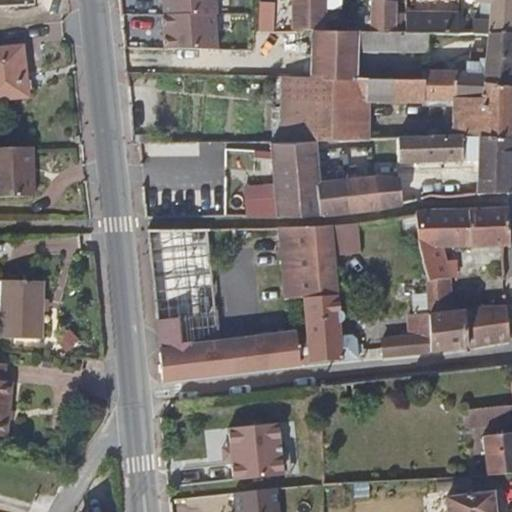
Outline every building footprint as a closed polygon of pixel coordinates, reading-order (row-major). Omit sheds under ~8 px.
[(219,47),(218,0),(161,0),(163,49),(219,47)] [(309,34),(326,34),(326,0),(295,0),(294,34),(309,34)] [(486,36),(511,35),(511,0),(447,0),(448,0),(487,4),(486,21),(470,21),(470,25),(470,35),(486,36)] [(392,35),(392,26),(394,2),(370,2),(369,30),(352,29),(353,34),(392,35)] [(424,35),(455,35),(455,25),(456,15),(403,14),(401,15),(402,26),(402,35),(424,35)] [(239,15),(219,15),(219,34),(239,34),(239,15)] [(455,35),(470,35),(470,25),(455,25),(455,35)] [(394,35),(402,35),(402,26),(392,26),(392,35),(394,35)] [(353,51),(394,52),(394,35),(392,35),(353,34),(353,51)] [(424,53),(424,35),(402,35),(394,35),(394,52),(424,53)] [(482,86),(511,88),(511,55),(511,35),(486,36),(484,64),(468,64),(468,74),(482,74),(482,86)] [(21,48),(0,49),(0,101),(24,100),(21,48)] [(420,81),(421,73),(421,71),(415,71),(415,68),(395,68),(395,72),(385,72),(385,81),(420,81)] [(364,98),(365,101),(420,103),(420,99),(453,100),(453,73),(421,73),(420,81),(385,81),(362,81),(362,97),(364,98)] [(481,100),(482,86),(482,74),(468,74),(453,73),(453,100),(457,99),(481,100)] [(309,77),(309,79),(308,143),(315,143),(343,141),(351,141),(352,81),(320,79),(319,76),(309,77)] [(351,141),(363,140),(365,101),(364,98),(362,97),(362,81),(352,81),(351,141)] [(473,139),(508,140),(511,88),(482,86),(481,100),(457,99),(457,108),(466,108),(473,114),(473,139)] [(396,163),(460,160),(460,138),(460,137),(394,139),(396,163)] [(475,195),(507,194),(508,140),(473,139),(460,138),(460,160),(475,161),(475,195)] [(317,183),(346,181),(343,141),(315,143),(317,183)] [(315,143),(308,143),(269,145),(271,164),(272,187),(275,218),(328,216),(374,210),(398,206),(396,189),(395,180),(376,177),(346,181),(317,183),(315,143)] [(269,145),(247,145),(248,165),(271,164),(269,145)] [(0,198),(31,198),(30,150),(0,150),(0,198)] [(141,187),(142,219),(220,218),(220,186),(141,187)] [(241,188),(243,218),(275,218),(272,187),(241,188)] [(398,206),(413,202),(411,187),(396,189),(398,206)] [(470,247),(500,246),(507,245),(506,210),(450,213),(450,246),(470,247)] [(438,247),(450,246),(450,213),(433,214),(413,213),(414,251),(423,281),(445,278),(452,278),(452,261),(442,261),(438,247)] [(327,228),(275,229),(281,300),(291,300),(302,299),(334,297),(327,228)] [(207,230),(145,232),(158,353),(219,346),(207,230)] [(447,299),(445,283),(445,278),(423,281),(425,316),(448,314),(447,299)] [(0,339),(39,342),(40,313),(41,301),(41,281),(0,279),(0,339)] [(334,297),(302,299),(305,338),(307,363),(355,359),(354,341),(350,336),(337,337),(337,325),(342,321),(341,314),(335,311),(334,297)] [(485,345),(506,341),(504,308),(474,311),(461,312),(465,347),(485,345)] [(428,353),(465,347),(461,312),(448,314),(425,316),(426,336),(428,353)] [(426,336),(425,316),(411,316),(411,338),(426,336)] [(158,353),(160,382),(295,365),(293,338),(293,334),(272,336),(273,340),(219,346),(158,353)] [(368,358),(428,353),(426,336),(411,338),(368,340),(368,358)] [(293,338),(295,365),(307,363),(305,338),(293,338)] [(0,433),(6,434),(10,382),(4,382),(5,362),(0,361),(0,433)] [(511,425),(511,406),(485,409),(487,428),(511,425)] [(487,428),(485,409),(468,411),(469,429),(487,428)] [(511,434),(482,436),(486,476),(511,474),(511,434)] [(105,463),(101,470),(107,469),(109,482),(115,482),(114,462),(105,463)] [(279,511),(279,485),(232,486),(232,511),(279,511)] [(469,491),(459,492),(459,499),(446,500),(446,511),(493,511),(492,495),(470,498),(469,491)] [(109,502),(117,502),(116,492),(109,493),(109,502)]
